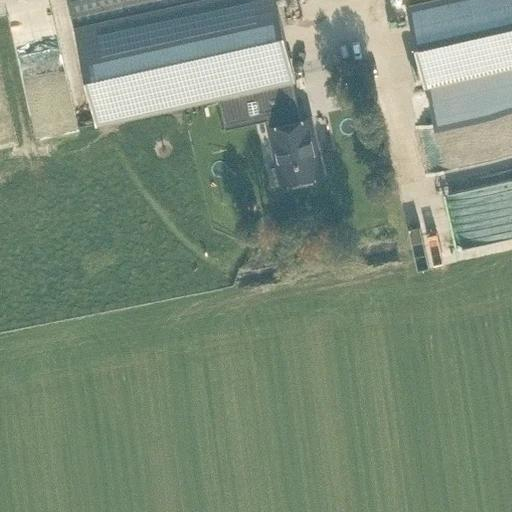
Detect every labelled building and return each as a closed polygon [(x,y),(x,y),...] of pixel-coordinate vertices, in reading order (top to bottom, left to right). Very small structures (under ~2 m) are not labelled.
[(70,0),(82,50),(98,123),(150,111),(180,104),(219,96),(226,126),(221,127),(222,129),(267,119),(275,153),(279,152),(286,181),(322,173),(317,148),(310,117),(305,118),(301,119),(300,117),(292,79),(293,79),(275,0),(70,0)] [(406,0),(408,9),(409,9),(448,0),(406,0)] [(511,58),(511,0),(448,0),(409,9),(425,78),(511,58)] [(80,129),(63,39),(21,48),(39,137),(80,129)] [(0,144),(20,140),(0,49),(0,144)] [(511,58),(425,78),(436,126),(511,108),(511,58)]
